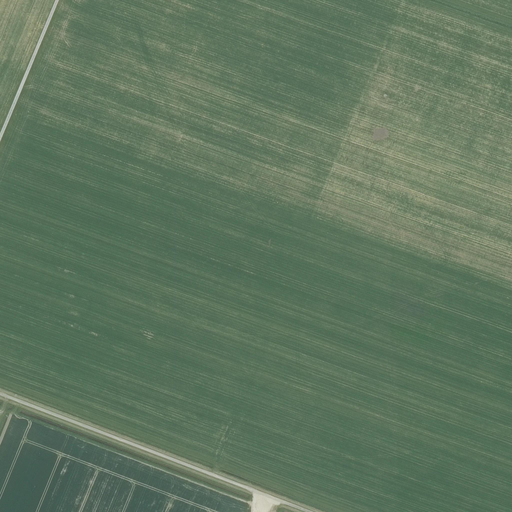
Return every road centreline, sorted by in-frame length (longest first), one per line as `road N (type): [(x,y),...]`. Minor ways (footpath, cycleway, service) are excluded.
road 1 (unclassified): [(308,511),(0,394)]
road 2 (unknown): [(0,140),(57,0)]
